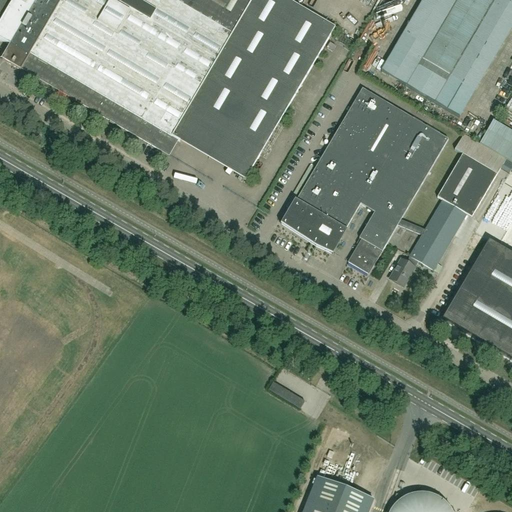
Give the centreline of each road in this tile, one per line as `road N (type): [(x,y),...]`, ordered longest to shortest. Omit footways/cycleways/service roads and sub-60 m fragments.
road 1 (unclassified): [(0,91),(511,391)]
road 2 (secondary): [(511,453),(0,158)]
